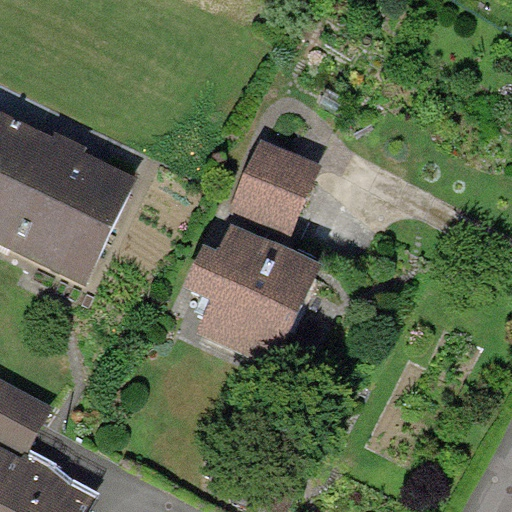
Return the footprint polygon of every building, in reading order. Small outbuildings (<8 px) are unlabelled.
[(0,117),(0,245),(87,287),(137,184),(68,150),(0,117)] [(321,169),(261,142),(227,217),(286,244),(321,169)] [(321,268),(233,228),(220,256),(205,249),(186,292),(212,304),(197,337),(274,372),(321,268)] [(0,445),(25,459),(53,406),(0,378),(0,445)] [(25,459),(0,445),(0,511),(88,511),(96,497),(25,459)]
